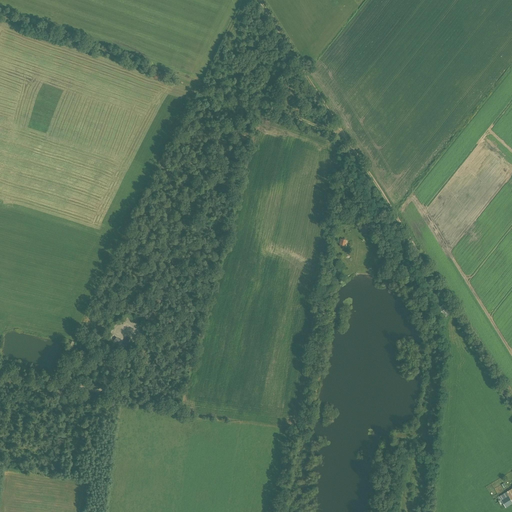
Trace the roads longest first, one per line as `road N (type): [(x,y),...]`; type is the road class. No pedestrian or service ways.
road 1 (track): [(260,0),(511,405)]
road 2 (track): [(0,14),(341,131)]
